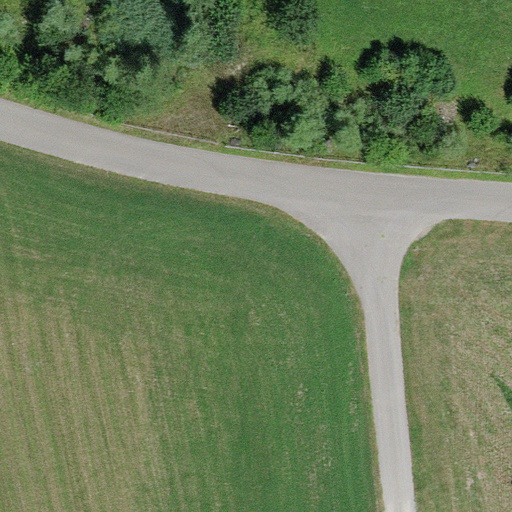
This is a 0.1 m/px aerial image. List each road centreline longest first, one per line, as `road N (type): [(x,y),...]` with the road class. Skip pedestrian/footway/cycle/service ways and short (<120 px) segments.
road 1 (track): [(0,116),(230,175),(511,204)]
road 2 (track): [(402,511),(375,191)]
